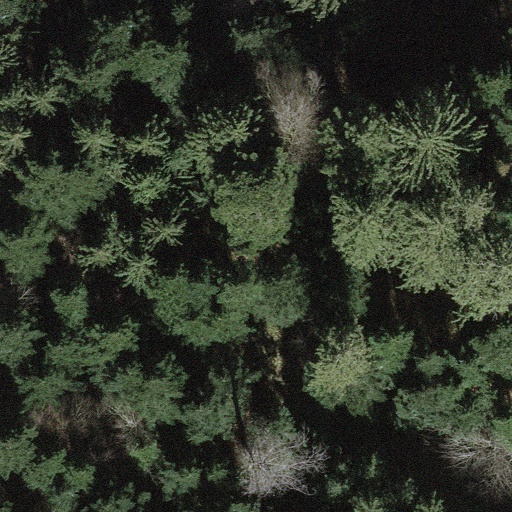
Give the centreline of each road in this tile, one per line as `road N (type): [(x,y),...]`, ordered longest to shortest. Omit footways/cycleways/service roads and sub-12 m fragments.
road 1 (track): [(0,289),(106,290),(508,511)]
road 2 (track): [(0,227),(106,290)]
